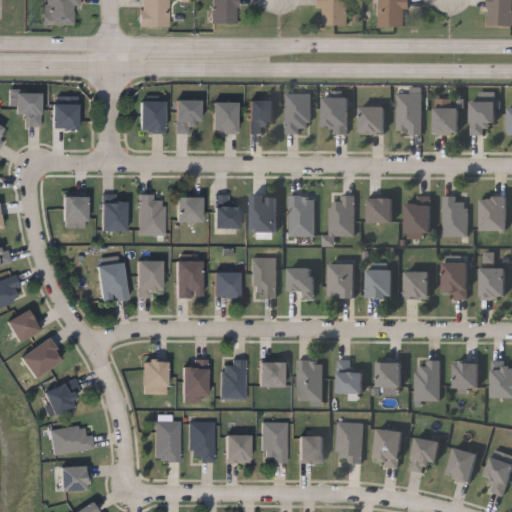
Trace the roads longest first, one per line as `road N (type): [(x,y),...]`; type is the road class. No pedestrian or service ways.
road 1 (residential): [(511,165),(32,168)]
road 2 (residential): [(95,348),(131,332),(511,332)]
road 3 (secondary): [(112,70),(511,70)]
road 4 (residential): [(32,168),(47,270),(117,397),(128,486)]
road 5 (residential): [(444,511),(421,504),(141,494),(128,486)]
road 6 (secondary): [(511,48),(216,46)]
